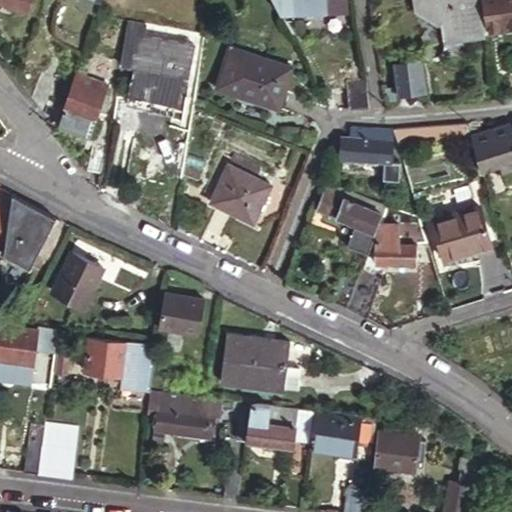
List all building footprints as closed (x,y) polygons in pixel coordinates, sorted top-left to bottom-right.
[(275,0),(281,10),(347,9),(346,0),(275,0)] [(436,20),(439,20),(442,35),(486,29),(481,0),(413,0),(414,6),(436,20)] [(190,44),(133,34),(127,71),(133,72),(128,103),(173,111),(179,80),(184,80),(190,44)] [(289,64),(228,46),(216,87),(276,106),(289,64)] [(411,64),(393,63),(391,93),(410,94),(411,64)] [(87,67),(77,64),(63,104),(57,124),(88,136),(96,111),(106,83),(84,75),(87,67)] [(38,68),(30,94),(44,112),(55,73),(38,68)] [(364,75),(343,76),(347,107),(369,106),(364,75)] [(173,111),(128,103),(127,110),(172,118),(173,111)] [(511,120),(511,118),(470,133),(482,170),(500,163),(502,168),(511,164),(511,120)] [(391,126),(352,124),(351,135),(339,135),(338,157),(382,159),(381,176),(398,177),(400,160),(389,159),(391,126)] [(93,140),(86,169),(98,171),(104,142),(93,140)] [(269,183),(227,164),(209,201),(252,221),(269,183)] [(387,191),(373,185),(369,193),(384,199),(387,191)] [(376,197),(342,186),(339,195),(372,207),(376,197)] [(372,207),(339,195),(323,189),(316,207),(373,228),(379,210),(372,207)] [(160,194),(156,217),(172,226),(177,197),(160,194)] [(0,202),(0,233),(4,235),(22,237),(27,207),(0,202)] [(477,205),(429,220),(442,258),(490,243),(477,205)] [(415,234),(375,232),(373,261),(413,262),(415,234)] [(19,255),(22,237),(4,235),(2,252),(19,255)] [(101,265),(69,248),(50,288),(81,304),(101,265)] [(340,266),(330,299),(346,305),(357,271),(340,266)] [(349,306),(365,313),(379,275),(362,269),(349,306)] [(201,295),(162,289),(156,323),(196,330),(201,295)] [(0,358),(31,362),(31,361),(33,346),(53,349),(55,326),(35,323),(34,334),(0,330),(0,358)] [(287,340),(226,332),(220,379),(281,388),(287,340)] [(148,382),(153,339),(129,337),(129,340),(85,336),(82,371),(119,375),(120,365),(127,365),(127,358),(139,359),(138,381),(148,382)] [(185,362),(186,346),(156,342),(152,374),(199,380),(201,364),(185,362)] [(31,361),(51,364),(53,349),(33,346),(31,361)] [(203,348),(186,346),(185,362),(201,364),(203,348)] [(66,352),(55,351),(53,373),(64,374),(66,352)] [(0,378),(28,382),(31,362),(0,358),(0,378)] [(147,389),(146,401),(155,402),(156,390),(147,389)] [(199,396),(156,390),(155,402),(155,427),(209,435),(212,412),(197,410),(199,396)] [(212,412),(214,398),(202,397),(199,396),(197,410),(212,412)] [(292,424),(294,408),(248,402),(247,410),(246,419),(292,424)] [(289,445),(306,448),(311,409),(294,408),(292,424),(289,445)] [(226,434),(219,496),(235,498),(243,440),(246,419),(247,410),(235,409),(232,435),(226,434)] [(356,431),(354,431),(341,429),(342,415),(312,411),(308,447),(353,454),(354,442),(356,431)] [(371,444),(374,417),(356,414),(356,417),(354,431),(356,431),(354,442),(371,444)] [(354,431),(356,417),(342,415),(341,429),(354,431)] [(26,442),(41,444),(44,422),(28,419),(25,442),(26,442)] [(246,419),(243,440),(289,445),(292,424),(246,419)] [(416,435),(377,431),(374,465),(412,469),(416,435)] [(26,442),(22,472),(32,473),(38,474),(41,444),(26,442)] [(59,446),(41,444),(38,474),(55,476),(59,446)] [(283,504),(299,506),(302,480),(286,478),(283,504)] [(463,511),(467,483),(447,480),(443,511),(463,511)] [(343,508),(361,511),(364,490),(346,487),(343,508)]
